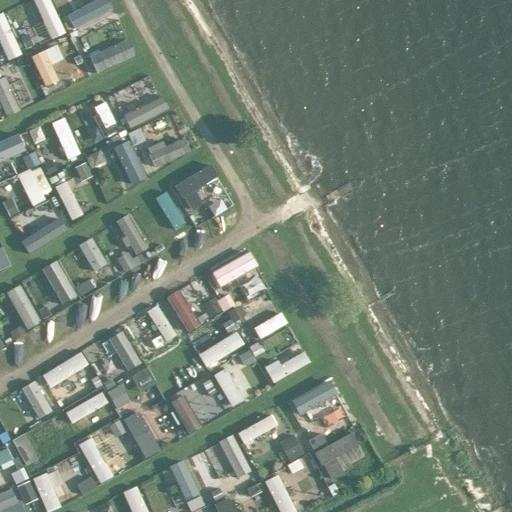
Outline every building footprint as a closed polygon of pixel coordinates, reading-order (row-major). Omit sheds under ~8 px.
[(89,22),(122,10),(118,0),(115,0),(85,11),(89,22)] [(90,32),(94,48),(136,35),(132,19),(90,32)] [(26,25),(18,28),(22,37),(30,33),(26,25)] [(77,43),(72,46),(75,52),(80,50),(77,43)] [(108,110),(120,104),(107,78),(95,84),(108,110)] [(50,101),(66,138),(82,131),(66,94),(50,101)] [(33,122),(48,116),(43,102),(28,108),(33,122)] [(0,152),(15,147),(11,136),(28,130),(22,113),(0,120),(0,152)] [(137,115),(125,121),(131,134),(143,128),(137,115)] [(115,126),(103,131),(108,143),(120,137),(115,126)] [(97,137),(86,143),(92,154),(103,149),(97,137)] [(32,139),(20,145),(26,157),(38,151),(32,139)] [(204,164),(219,159),(214,146),(177,158),(190,196),(212,188),(204,164)] [(50,147),(41,151),(46,161),(54,157),(50,147)] [(84,149),(73,155),(79,169),(91,163),(84,149)] [(9,185),(0,190),(7,204),(16,199),(9,185)] [(56,198),(38,207),(36,202),(21,209),(30,225),(71,203),(65,192),(55,197),(56,198)] [(146,200),(153,213),(155,212),(159,222),(187,209),(182,198),(162,207),(157,195),(146,200)] [(98,214),(82,217),(84,231),(100,228),(98,214)] [(252,228),(208,249),(216,266),(260,245),(252,228)] [(4,232),(0,234),(0,249),(11,243),(4,232)] [(126,239),(114,246),(122,260),(134,253),(142,248),(138,242),(130,247),(126,239)] [(253,278),(268,269),(259,252),(243,261),(253,278)] [(87,267),(73,275),(78,283),(92,275),(87,267)] [(226,281),(214,288),(220,297),(220,299),(232,292),(226,281)] [(212,285),(201,292),(208,304),(220,297),(214,288),(212,285)] [(252,302),(261,317),(289,300),(280,285),(252,302)] [(239,292),(225,300),(231,310),(244,302),(239,292)] [(44,293),(36,298),(41,306),(49,302),(44,293)] [(107,312),(133,353),(146,344),(120,303),(107,312)] [(228,307),(220,312),(226,320),(234,315),(228,307)] [(18,313),(8,320),(12,328),(23,322),(18,313)] [(159,322),(149,329),(153,336),(163,329),(159,322)] [(271,358),(311,342),(304,325),(264,341),(271,358)] [(48,363),(90,348),(83,327),(41,342),(48,363)] [(256,328),(247,334),(252,344),(262,338),(256,328)] [(247,337),(239,342),(245,353),(253,349),(247,337)] [(215,355),(225,371),(246,359),(236,342),(215,355)] [(293,374),(299,392),(339,377),(332,359),(293,374)] [(95,363),(88,367),(94,376),(100,372),(95,363)] [(109,365),(101,371),(105,378),(114,373),(109,365)] [(39,367),(19,377),(30,398),(50,387),(39,367)] [(207,367),(200,371),(207,383),(214,379),(207,367)] [(118,374),(106,380),(113,391),(124,385),(118,374)] [(246,422),(280,403),(273,390),(238,410),(246,422)] [(117,407),(106,414),(113,425),(124,418),(117,407)] [(20,430),(40,421),(34,408),(14,417),(20,430)] [(319,420),(306,428),(311,437),(324,429),(319,420)] [(292,422),(277,430),(288,449),(302,440),(292,422)] [(9,426),(0,430),(0,462),(13,457),(7,443),(15,440),(9,426)] [(172,444),(180,464),(177,465),(185,485),(204,477),(188,438),(172,444)] [(16,444),(9,447),(15,458),(21,455),(16,444)] [(296,446),(285,453),(290,461),(301,455),(296,446)] [(68,482),(52,447),(33,456),(48,491),(68,482)] [(266,457),(282,496),(296,490),(280,451),(266,457)] [(15,458),(8,461),(13,472),(26,466),(21,455),(15,458)] [(141,507),(155,501),(139,463),(112,474),(115,482),(102,487),(108,501),(114,498),(120,511),(130,511),(136,510),(127,490),(132,487),(141,507)] [(88,464),(74,472),(80,483),(94,475),(88,464)] [(27,468),(15,474),(23,492),(35,486),(27,468)] [(255,470),(244,476),(248,484),(259,478),(255,470)] [(332,471),(325,474),(330,483),(337,480),(332,471)] [(217,476),(209,480),(213,489),(221,485),(217,476)]
